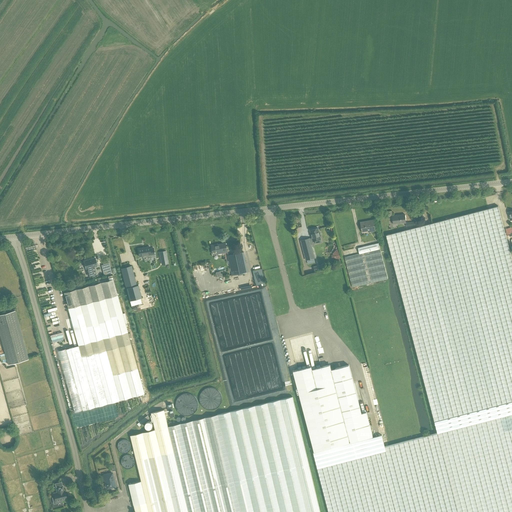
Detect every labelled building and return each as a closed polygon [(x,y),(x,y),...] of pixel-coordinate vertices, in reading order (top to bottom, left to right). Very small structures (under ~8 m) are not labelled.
[(328,511),(511,511),(511,260),(498,206),(495,207),(427,225),(386,235),(437,433),(431,435),(423,437),(385,447),(381,435),(372,438),(372,436),(314,451),(315,452),(313,453),(316,465),(328,511)] [(394,224),(406,223),(405,214),(393,216),(394,224)] [(368,232),(375,230),(373,220),(360,222),(362,231),(368,230),(368,232)] [(312,238),(310,239),(311,244),(318,243),(317,240),(321,239),(320,236),(320,232),(319,232),(318,228),(310,230),(312,238)] [(213,255),(227,252),(225,243),(216,245),(216,244),(211,245),(213,255)] [(352,287),(388,279),(378,243),(358,248),(359,254),(345,257),(352,287)] [(139,257),(151,255),(149,246),(144,247),(144,248),(138,249),(139,257)] [(332,259),(340,257),(338,249),(336,250),(333,254),(333,255),(331,255),(332,259)] [(232,275),(248,272),(244,252),(228,256),(232,275)] [(95,267),(97,266),(95,258),(84,261),(86,269),(88,276),(96,274),(94,268),(95,267)] [(103,264),(101,265),(104,275),(112,273),(109,263),(108,260),(103,261),(103,264)] [(126,288),(136,285),(131,266),(121,268),(126,288)] [(255,283),(262,282),(259,270),(253,271),(255,283)] [(130,333),(128,334),(125,323),(127,322),(125,313),(123,313),(113,279),(64,293),(78,345),(66,349),(83,411),(145,394),(130,339),(132,338),(130,333)] [(130,301),(141,297),(138,285),(136,285),(126,288),(130,301)] [(15,311),(0,314),(0,333),(9,365),(28,359),(15,311)] [(361,412),(348,364),(331,368),(330,364),(312,368),(311,366),(297,369),(294,369),(293,370),(294,375),(314,451),(372,436),(373,435),(366,411),(361,412)] [(320,511),(292,397),(168,426),(164,410),(151,413),(155,429),(130,435),(141,481),(129,484),(134,505),(135,511),(320,511)] [(107,488),(115,486),(112,473),(104,475),(107,488)] [(65,490),(64,491),(63,486),(56,487),(57,492),(54,493),(56,501),(67,499),(65,490)]
